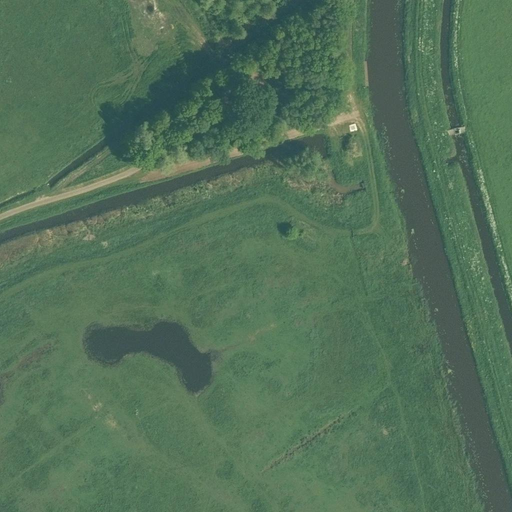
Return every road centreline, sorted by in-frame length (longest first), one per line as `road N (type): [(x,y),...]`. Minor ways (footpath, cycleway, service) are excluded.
road 1 (track): [(511,437),(429,138),(417,62),(420,0)]
road 2 (track): [(456,0),(453,77),(511,303)]
road 3 (unclassified): [(0,217),(130,171),(228,108)]
road 4 (track): [(130,171),(195,164),(349,117)]
